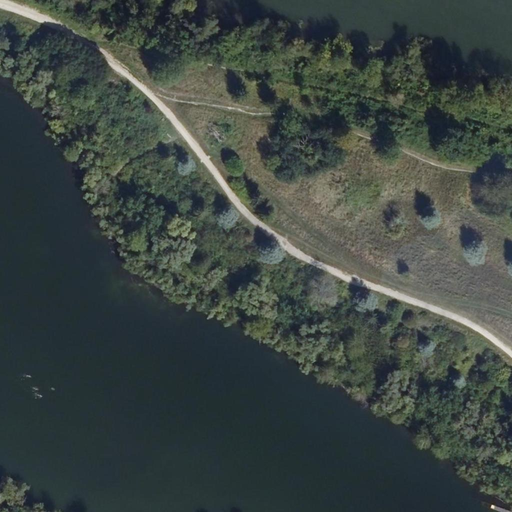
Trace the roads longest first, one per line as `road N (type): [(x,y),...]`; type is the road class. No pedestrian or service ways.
road 1 (track): [(511,354),(483,332),(279,245),(158,102),(70,33)]
road 2 (track): [(511,316),(375,291)]
